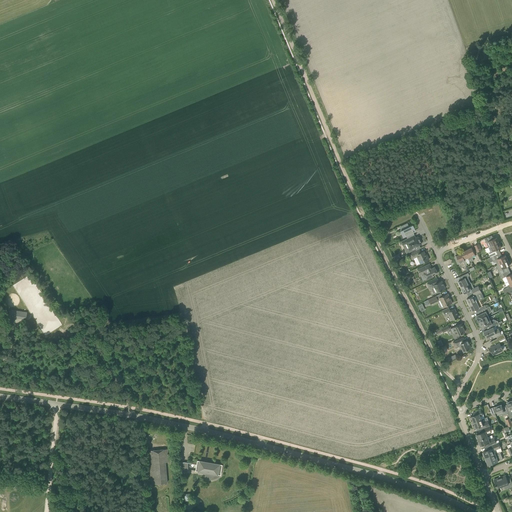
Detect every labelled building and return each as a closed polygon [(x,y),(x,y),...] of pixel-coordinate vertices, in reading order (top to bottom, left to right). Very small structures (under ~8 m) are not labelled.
[(163,173),(169,170),(166,165),(160,168),(163,173)] [(415,231),(412,225),(408,227),(407,223),(400,227),(401,230),(400,231),(403,237),(406,235),(407,238),(414,235),(414,234),(413,235),(412,233),(415,231)] [(421,244),(420,241),(420,240),(419,238),(418,237),(418,236),(415,238),(414,235),(407,238),(400,241),(402,245),(406,243),(408,248),(404,250),(406,254),(415,249),(414,247),(421,244)] [(485,241),(488,247),(499,243),(497,237),(492,240),(491,238),(485,241)] [(495,250),(501,248),(499,243),(488,247),(490,251),(489,251),(488,252),(488,253),(490,257),(491,257),(494,256),(497,254),(495,250)] [(472,248),(466,250),(472,261),(474,260),(472,257),(475,255),(472,248)] [(425,254),(423,251),(420,252),(419,249),(408,254),(411,259),(416,257),(420,264),(429,259),(426,255),(425,255),(425,254)] [(461,252),(462,254),(462,253),(465,260),(468,259),(469,262),(472,261),(466,250),(461,252)] [(462,253),(462,254),(456,256),(460,263),(463,262),(465,266),(467,265),(465,260),(462,253)] [(499,264),(508,260),(506,255),(495,260),(494,256),(491,257),(493,262),(495,262),(496,262),(497,265),(499,264)] [(508,260),(499,264),(502,269),(510,265),(508,260)] [(417,270),(419,275),(423,273),(426,280),(432,277),(432,276),(437,273),(434,267),(431,268),(429,264),(417,270)] [(461,287),(470,283),(468,278),(469,275),(468,273),(459,277),(461,280),(458,281),(459,282),(458,282),(459,286),(460,287),(461,287)] [(427,284),(430,290),(434,287),(436,292),(445,288),(441,281),(438,282),(437,279),(427,284)] [(511,279),(508,282),(508,281),(505,283),(506,285),(507,285),(508,287),(503,290),(505,294),(511,291),(509,287),(511,285),(511,279)] [(472,290),(473,292),(480,289),(478,286),(474,288),(471,282),(470,283),(461,287),(461,288),(461,290),(463,293),(464,292),(464,293),(472,290)] [(467,299),(470,305),(477,301),(480,299),(478,294),(481,292),(480,289),(473,292),(474,295),(467,299)] [(450,303),(448,297),(449,297),(447,294),(443,296),(439,298),(443,307),(446,306),(450,303)] [(437,301),(435,296),(431,298),(428,299),(424,301),(425,303),(428,301),(429,301),(430,304),(437,301)] [(477,301),(470,305),(473,311),(480,307),(477,301)] [(476,316),(479,322),(489,317),(488,314),(490,313),(492,310),(489,306),(486,308),(482,310),(480,311),(481,314),(476,316)] [(445,316),(448,315),(451,321),(459,317),(455,310),(453,309),(450,310),(448,307),(442,310),(445,316)] [(9,318),(18,319),(18,318),(21,318),(22,311),(11,309),(9,318)] [(490,325),(492,328),(493,327),(499,324),(498,321),(493,319),(491,320),(489,317),(479,322),(480,323),(479,324),(481,328),(482,327),(482,329),(490,325)] [(459,337),(458,335),(465,332),(461,324),(452,328),(454,333),(453,333),(455,338),(459,337)] [(435,331),(436,333),(436,335),(442,332),(442,333),(450,329),(449,329),(450,329),(448,325),(435,331)] [(497,337),(501,335),(498,328),(494,330),(493,327),(492,328),(484,331),(484,332),(483,332),(483,333),(484,335),(485,336),(486,336),(487,338),(488,337),(489,340),(497,337)] [(501,335),(497,337),(497,338),(490,342),(493,346),(490,347),(493,354),(503,350),(501,346),(508,343),(503,334),(501,335)] [(461,348),(463,352),(471,348),(467,340),(464,341),(463,337),(453,342),(455,348),(459,347),(460,349),(461,348)] [(498,414),(504,412),(505,414),(508,413),(505,407),(506,407),(505,406),(503,407),(501,404),(495,407),(493,407),(495,414),(497,413),(498,414)] [(472,422),(472,423),(481,419),(479,414),(482,413),(480,410),(473,413),(474,416),(470,417),(471,419),(470,419),(470,420),(471,421),(471,422),(472,422)] [(480,426),(481,429),(490,426),(488,421),(485,422),(485,421),(483,422),(481,419),(472,423),(472,424),(472,425),(472,426),(473,427),(474,427),(474,428),(480,426)] [(481,429),(478,430),(479,433),(477,434),(477,436),(476,436),(476,437),(477,438),(477,439),(478,440),(478,439),(479,440),(488,436),(487,434),(492,432),(490,426),(481,429)] [(496,443),(494,437),(489,439),(488,436),(479,440),(479,441),(478,441),(478,442),(478,443),(479,443),(479,444),(480,444),(481,446),(484,445),(485,448),(496,443)] [(494,450),(501,448),(498,442),(496,443),(485,448),(486,450),(483,452),(484,453),(483,453),(484,456),(485,456),(485,457),(496,453),(494,450)] [(148,451),(148,456),(151,484),(167,483),(165,462),(169,462),(167,449),(160,450),(160,451),(156,452),(156,450),(148,451)] [(496,453),(485,457),(486,458),(485,459),(486,462),(487,461),(488,465),(499,461),(503,459),(502,455),(497,457),(496,453)] [(195,471),(220,475),(222,465),(197,460),(195,471)] [(494,480),(497,488),(504,485),(505,489),(510,487),(505,475),(502,477),(500,478),(500,477),(494,480)]
